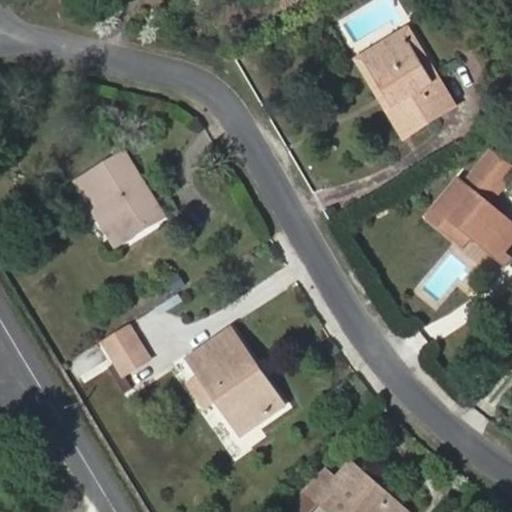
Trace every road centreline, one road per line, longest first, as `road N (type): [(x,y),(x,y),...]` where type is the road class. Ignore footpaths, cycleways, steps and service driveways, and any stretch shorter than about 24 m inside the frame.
road 1 (residential): [(2,26),(188,80),(264,161),(391,371),(427,410),(511,472)]
road 2 (residential): [(46,396),(115,511)]
